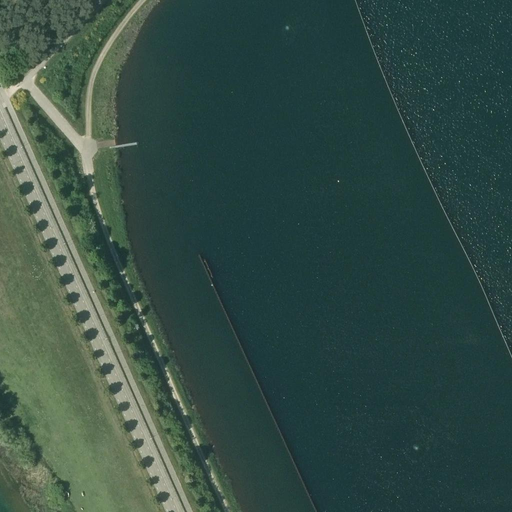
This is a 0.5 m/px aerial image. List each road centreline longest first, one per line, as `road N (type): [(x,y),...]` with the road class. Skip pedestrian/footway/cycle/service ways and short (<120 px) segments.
road 1 (tertiary): [(171,511),(0,123)]
road 2 (track): [(87,157),(109,244),(231,511)]
road 3 (track): [(137,0),(109,39),(90,89),(87,157)]
